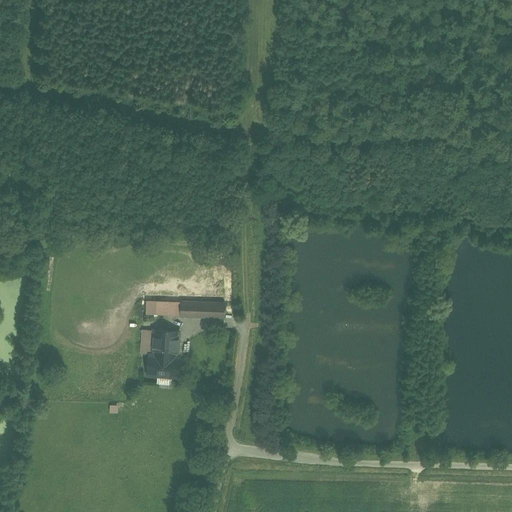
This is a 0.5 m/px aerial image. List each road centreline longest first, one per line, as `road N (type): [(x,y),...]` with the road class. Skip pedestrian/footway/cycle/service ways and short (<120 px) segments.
road 1 (track): [(227,450),(244,324),(242,137),(28,91),(30,0)]
road 2 (unclassified): [(511,469),(227,450),(215,511)]
road 3 (track): [(242,137),(511,142)]
